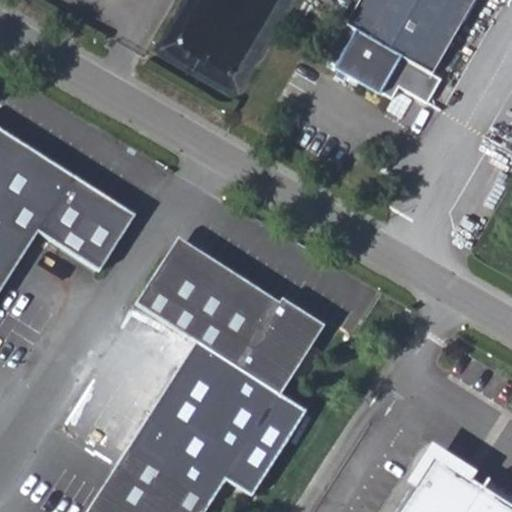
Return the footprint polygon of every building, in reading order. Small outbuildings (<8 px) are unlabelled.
[(472,0),(357,0),(343,25),(341,23),(320,60),(332,67),(337,70),(335,72),(332,77),(342,82),(345,77),(347,75),(378,93),(390,100),(397,88),(425,105),(439,80),(430,75),(472,0)] [(378,93),(347,75),(345,77),(377,96),(378,93)] [(399,117),(424,131),(434,112),(410,98),(399,117)] [(111,202),(0,131),(0,289),(36,233),(97,273),(121,236),(98,222),(111,202)] [(133,216),(111,202),(98,222),(121,236),(133,216)] [(197,253),(176,240),(162,261),(183,275),(197,253)] [(183,275),(162,261),(133,306),(193,345),(83,511),(203,511),(223,482),(249,499),(304,413),(278,396),(322,328),(280,300),(277,304),(197,253),(183,275)] [(394,511),(511,511),(511,508),(468,481),(467,482),(461,477),(461,476),(450,468),(449,468),(431,457),(424,468),(423,468),(410,488),(394,511)] [(511,496),(485,480),(480,488),(511,508),(511,496)]
